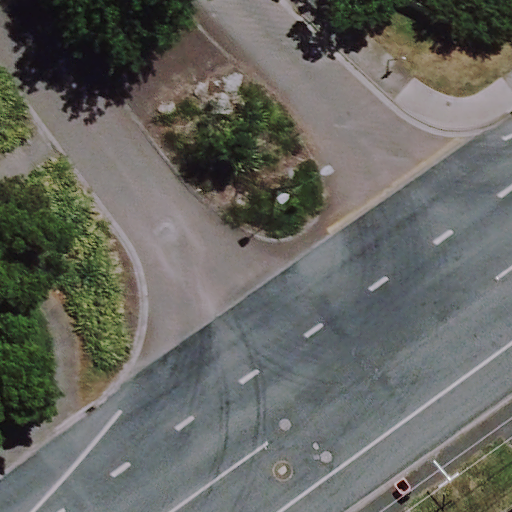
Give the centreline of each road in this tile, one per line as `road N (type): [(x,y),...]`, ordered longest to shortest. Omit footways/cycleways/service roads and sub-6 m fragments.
road 1 (residential): [(294,422),(1,0)]
road 2 (residential): [(227,0),(393,190),(472,297)]
road 3 (tertiary): [(294,422),(472,297)]
road 4 (tertiary): [(170,511),(294,422)]
